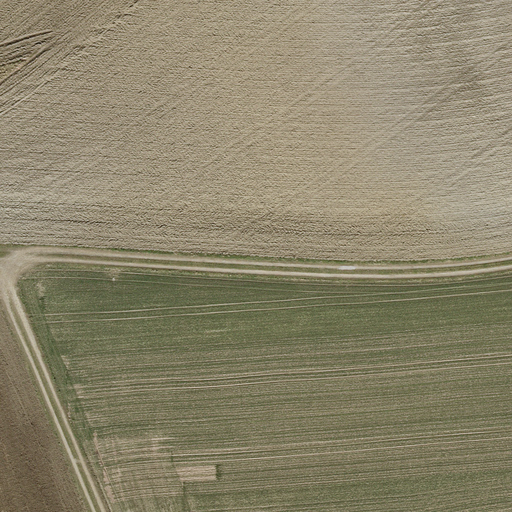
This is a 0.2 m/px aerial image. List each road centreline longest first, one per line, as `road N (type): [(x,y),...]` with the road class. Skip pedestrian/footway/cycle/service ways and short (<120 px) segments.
road 1 (track): [(511,260),(331,267),(0,256)]
road 2 (track): [(0,261),(101,511)]
